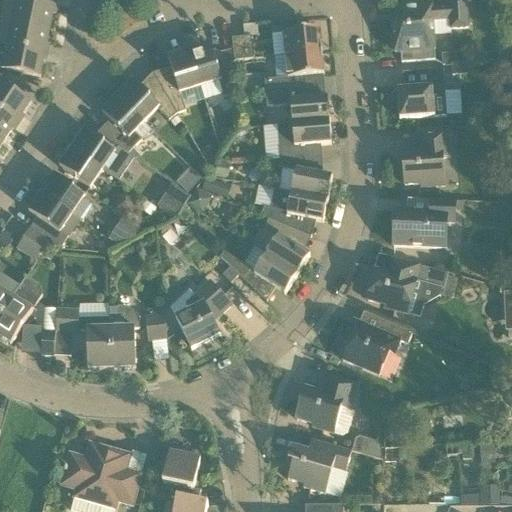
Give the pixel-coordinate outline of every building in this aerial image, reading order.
[(4,0),(0,20),(49,30),(54,6),(24,0),(4,0)] [(511,0),(503,0),(505,15),(505,23),(511,22),(511,0)] [(434,51),(432,22),(450,21),(450,30),(467,29),(467,22),(465,2),(448,3),(449,8),(431,9),(431,8),(391,11),(394,54),(400,53),(401,64),(434,61),(434,51)] [(0,44),(6,46),(44,54),(49,30),(0,20),(0,44)] [(285,56),(321,54),(319,31),(283,34),(285,56)] [(253,60),(251,37),(231,39),(233,62),(253,60)] [(6,46),(1,70),(39,78),(44,54),(6,46)] [(200,88),(219,83),(224,99),(235,97),(231,52),(218,55),(212,52),(211,46),(189,52),(200,88)] [(152,74),(169,103),(176,116),(185,112),(180,95),(200,88),(189,52),(168,59),(171,69),(152,74)] [(264,94),(265,94),(305,90),(304,78),(323,76),(321,54),(285,56),(287,79),(263,81),(264,94)] [(452,77),(468,76),(467,64),(451,65),(452,77)] [(443,71),(422,72),(402,73),(403,90),(397,91),(399,121),(446,118),(443,71)] [(0,111),(17,123),(30,102),(14,91),(0,81),(0,111)] [(117,98),(144,124),(159,108),(132,82),(117,98)] [(292,125),(329,123),(327,100),(306,101),(305,90),(265,94),(266,107),(291,106),(292,125)] [(144,124),(117,98),(101,114),(109,122),(97,134),(114,146),(128,155),(129,155),(136,161),(139,157),(133,151),(141,142),(133,135),(144,124)] [(169,103),(160,113),(169,122),(176,116),(169,103)] [(0,140),(3,143),(17,123),(0,111),(0,140)] [(329,123),(292,125),(278,127),(280,161),(304,159),(303,147),(331,145),(329,123)] [(421,188),(441,187),(444,187),(442,159),(451,159),(449,129),(417,132),(418,153),(402,154),(404,186),(420,185),(421,188)] [(84,131),(72,150),(103,171),(118,181),(129,164),(114,154),(115,153),(101,143),(84,131)] [(227,132),(217,134),(220,145),(230,142),(227,132)] [(90,190),(103,171),(72,150),(59,168),(75,180),(90,190)] [(279,191),(328,200),(332,179),(305,173),(304,159),(280,161),(281,170),(283,170),(279,191)] [(190,170),(176,185),(188,196),(201,181),(190,170)] [(41,195),(80,222),(81,223),(93,208),(92,204),(84,198),(85,197),(54,176),(41,195)] [(172,186),(157,208),(174,220),(177,218),(190,198),(172,186)] [(268,221),(292,231),(298,218),(323,223),(328,200),(279,191),(275,190),(271,210),(264,208),(260,217),(268,221)] [(41,195),(28,213),(38,220),(30,229),(49,242),(61,249),(80,222),(41,195)] [(464,203),(431,202),(430,214),(395,212),(393,248),(445,250),(446,225),(454,225),(454,210),(463,211),(464,203)] [(511,204),(502,205),(501,231),(511,231),(511,204)] [(145,234),(123,219),(108,240),(119,248),(145,234)] [(266,257),(297,277),(310,257),(287,243),(292,231),(268,221),(264,231),(261,233),(253,244),(253,246),(252,248),(266,257)] [(30,229),(30,230),(17,250),(33,261),(36,263),(49,242),(30,229)] [(245,282),(253,273),(224,254),(220,259),(245,282)] [(385,310),(404,315),(408,316),(420,319),(423,308),(411,305),(414,292),(416,284),(441,290),(443,291),(447,277),(448,274),(419,267),(410,264),(391,259),(378,256),(374,272),(366,302),(386,306),(385,310)] [(285,296),(297,277),(266,257),(254,276),(285,296)] [(238,277),(230,268),(222,277),(230,285),(238,277)] [(0,318),(0,338),(11,346),(22,329),(33,313),(42,296),(40,287),(25,278),(20,287),(18,290),(12,299),(0,318)] [(0,318),(12,299),(18,290),(20,287),(6,278),(0,288),(0,318)] [(232,306),(218,291),(210,283),(186,305),(189,313),(176,320),(182,333),(191,351),(220,336),(213,323),(232,306)] [(511,293),(503,294),(504,308),(511,307),(511,293)] [(145,318),(148,343),(167,341),(164,317),(163,307),(150,309),(151,317),(145,318)] [(110,320),(111,320),(111,330),(110,330),(112,370),(136,370),(135,330),(140,330),(139,320),(140,319),(138,316),(135,313),(128,309),(124,308),(118,308),(118,309),(110,309),(110,320)] [(55,335),(77,336),(78,333),(86,332),(87,351),(87,371),(112,370),(110,330),(111,330),(111,320),(110,320),(79,320),(79,311),(57,310),(57,313),(55,334),(55,335)] [(412,334),(399,328),(381,320),(376,331),(353,322),(344,344),(349,346),(342,362),(379,377),(389,355),(394,357),(400,343),(407,346),(412,334)] [(55,335),(55,334),(42,333),(40,357),(54,357),(55,335)] [(312,429),(333,435),(342,438),(347,435),(353,414),(349,412),(357,387),(326,378),(321,395),(305,390),(296,421),(313,426),(312,429)] [(351,454),(382,463),(381,445),(359,438),(355,440),(351,454)] [(303,489),(322,495),(325,496),(332,470),(345,474),(351,453),(312,441),(308,453),(292,449),(288,463),(293,464),(287,481),(304,486),(303,489)] [(475,463),(497,464),(497,443),(476,443),(475,463)] [(64,475),(61,487),(75,491),(72,500),(74,501),(71,511),(72,511),(116,511),(119,504),(133,508),(136,495),(141,476),(126,472),(130,457),(90,445),(85,460),(70,456),(64,475)] [(176,500),(198,504),(201,492),(194,490),(200,459),(169,453),(162,484),(173,487),(171,499),(176,500)] [(463,488),(463,506),(501,506),(501,488),(463,488)] [(176,500),(173,511),(206,511),(207,506),(198,504),(176,500)]
